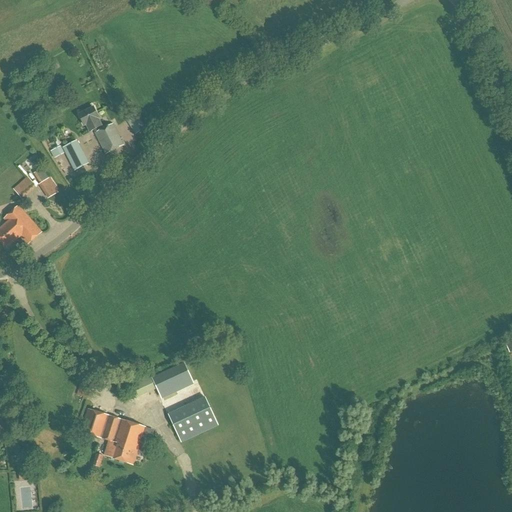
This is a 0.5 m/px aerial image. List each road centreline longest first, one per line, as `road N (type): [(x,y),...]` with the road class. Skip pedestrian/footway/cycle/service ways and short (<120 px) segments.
road 1 (unclassified): [(0,275),(82,220),(216,94),(405,0)]
road 2 (unclassified): [(511,112),(453,0)]
